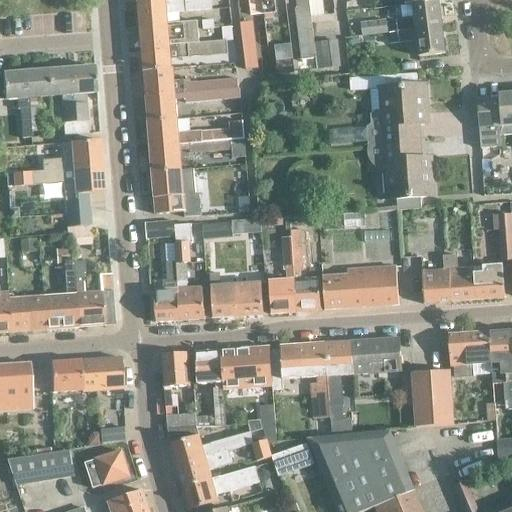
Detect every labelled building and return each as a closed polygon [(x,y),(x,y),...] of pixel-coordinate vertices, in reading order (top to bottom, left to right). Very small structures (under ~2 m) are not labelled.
[(140,28),(169,25),(168,15),(212,11),(211,0),(190,0),(188,0),(139,4),(140,28)] [(263,15),(261,0),(249,0),(252,17),(263,15)] [(261,0),(263,15),(277,14),(274,0),(261,0)] [(309,0),(296,0),(298,11),(297,11),(295,11),(301,61),(316,59),(315,46),(311,18),(309,0)] [(309,0),(311,18),(324,16),(321,0),(309,0)] [(438,1),(413,4),(415,20),(397,22),(398,33),(442,27),(438,1)] [(364,38),(388,35),(386,21),(362,24),(364,38)] [(169,25),(140,28),(142,49),(200,45),(198,23),(169,25)] [(246,72),(258,71),(253,23),(241,25),(246,72)] [(442,27),(398,33),(390,34),(392,46),(417,42),(419,58),(445,55),(442,27)] [(222,29),(223,43),(227,42),(233,42),(232,28),(222,29)] [(144,73),(172,71),(171,60),(228,56),(227,42),(223,43),(200,45),(142,49),(144,73)] [(325,70),(340,68),(337,43),(322,45),(325,70)] [(278,75),(294,73),(293,62),(276,63),(278,75)] [(71,70),(75,124),(87,124),(85,105),(84,106),(83,96),(96,95),(94,68),(71,70)] [(49,72),(51,98),(61,97),(64,136),(76,136),(75,124),(71,70),(49,72)] [(173,71),(172,71),(144,73),(146,98),(238,90),(238,81),(191,85),(191,82),(174,83),(173,71)] [(25,74),(30,125),(30,134),(43,133),(41,109),(37,109),(37,99),(51,98),(49,72),(25,74)] [(25,74),(2,76),(4,102),(15,101),(16,112),(19,112),(22,139),(31,139),(30,134),(30,125),(25,74)] [(371,125),(367,128),(368,146),(382,145),(418,142),(417,125),(427,125),(424,84),(417,85),(385,87),(385,92),(387,111),(376,112),(371,116),(371,125)] [(240,90),(238,90),(146,98),(148,123),(178,121),(176,101),(185,100),(186,104),(240,100),(240,90)] [(511,94),(500,96),(500,103),(478,105),(481,149),(504,147),(503,128),(511,126),(511,94)] [(151,148),(243,141),(242,124),(230,125),(230,132),(202,134),(202,135),(188,136),(189,140),(179,141),(178,121),(148,123),(151,148)] [(153,174),(182,172),(180,153),(190,152),(190,155),(233,152),(233,160),(245,159),(243,141),(151,148),(153,174)] [(5,161),(6,175),(6,176),(12,175),(102,168),(100,142),(71,144),(73,165),(62,166),(62,161),(43,162),(42,158),(5,161)] [(367,150),(367,153),(367,155),(368,158),(369,160),(370,162),(371,164),(373,166),(375,168),(377,169),(379,170),(381,171),(384,172),(391,171),(393,200),(432,197),(429,158),(419,159),(418,142),(382,145),(368,146),(368,147),(368,148),(368,149),(367,150)] [(12,175),(6,176),(7,188),(62,184),(63,202),(65,203),(88,201),(88,195),(104,194),(102,168),(12,175)] [(202,217),(200,195),(196,195),(194,171),(182,172),(153,174),(156,216),(184,214),(184,218),(202,217)] [(66,216),(89,214),(88,201),(65,203),(66,216)] [(90,227),(89,214),(66,216),(67,229),(90,227)] [(494,231),(499,231),(501,263),(511,262),(511,239),(510,215),(493,217),(494,231)] [(148,225),(149,241),(176,238),(175,227),(175,223),(148,225)] [(233,239),(232,224),(203,226),(203,240),(233,239)] [(191,226),(175,227),(176,238),(178,265),(181,321),(205,320),(203,289),(184,290),(184,283),(189,283),(188,265),(191,265),(190,245),(192,245),(191,226)] [(74,247),(91,245),(90,232),(73,234),(74,247)] [(296,313),(321,312),(319,281),(300,282),(300,271),(303,271),(300,232),(291,233),(291,239),(296,313)] [(269,284),(271,315),(296,313),(291,239),(282,240),(283,254),(284,272),(287,272),(288,283),(269,284)] [(475,301),(474,276),(473,270),(456,271),(455,257),(443,258),(444,271),(449,271),(451,303),(475,301)] [(74,264),(75,273),(79,330),(115,327),(112,280),(100,281),(101,294),(84,295),(82,275),(85,275),(84,263),(74,264)] [(178,265),(168,266),(170,285),(177,284),(178,291),(154,292),(156,323),(181,321),(178,265)] [(323,279),(325,311),(399,306),(396,268),(347,272),(348,277),(323,279)] [(484,275),(474,276),(475,301),(505,299),(502,268),(484,269),(484,275)] [(424,305),(451,303),(449,271),(444,271),(422,272),(424,305)] [(79,330),(75,273),(64,274),(66,299),(44,301),(47,332),(79,330)] [(262,285),(246,286),(246,276),(236,277),(237,287),(239,317),(263,316),(262,285)] [(211,288),(213,319),(239,317),(237,287),(211,288)] [(0,335),(11,335),(8,303),(8,296),(0,296),(0,335)] [(47,332),(44,301),(8,303),(11,335),(47,332)] [(511,409),(511,331),(490,333),(492,365),(493,386),(504,386),(506,410),(511,409)] [(492,365),(490,333),(449,336),(451,368),(454,367),(455,378),(473,377),(473,366),(492,365)] [(399,339),(326,344),(330,403),(343,402),(342,386),(338,386),(338,377),(401,372),(399,339)] [(318,377),(319,385),(311,386),(313,421),(330,420),(330,403),(326,344),(301,346),(298,346),(301,378),(318,377)] [(283,380),(301,378),(298,346),(280,347),(280,351),(271,351),(272,380),(273,388),(273,391),(284,390),(283,380)] [(270,348),(221,352),(224,391),(273,388),(272,380),(271,351),(270,348)] [(221,352),(195,353),(198,385),(216,384),(216,389),(215,389),(217,427),(226,427),(224,404),(224,391),(221,352)] [(162,356),(164,389),(166,408),(178,407),(177,396),(172,396),(171,387),(191,386),(188,354),(162,356)] [(121,359),(50,364),(52,395),(74,394),(123,391),(121,359)] [(29,364),(0,366),(0,399),(31,398),(29,364)] [(416,428),(454,426),(450,371),(412,374),(416,428)] [(197,414),(167,416),(168,429),(197,427),(198,427),(197,414)] [(178,466),(228,452),(252,444),(253,443),(250,431),(202,446),(199,435),(197,427),(168,429),(178,466)] [(103,445),(127,441),(126,428),(103,432),(103,445)] [(424,511),(390,431),(308,439),(338,511),(363,511),(375,507),(377,511),(424,511)] [(253,443),(252,444),(257,460),(272,456),(267,439),(254,443),(253,443)] [(280,475),(313,464),(307,445),(273,456),(280,475)] [(97,460),(85,464),(93,488),(105,485),(130,476),(122,451),(97,460)] [(17,487),(74,477),(70,452),(8,461),(17,487)] [(228,452),(178,466),(184,488),(185,488),(212,480),(210,469),(218,467),(232,463),(228,452)] [(185,488),(191,510),(219,502),(216,493),(224,491),(225,493),(260,482),(256,467),(212,480),(185,488)] [(465,511),(478,511),(465,480),(454,485),(465,511)] [(150,511),(143,490),(109,502),(112,511),(150,511)]
